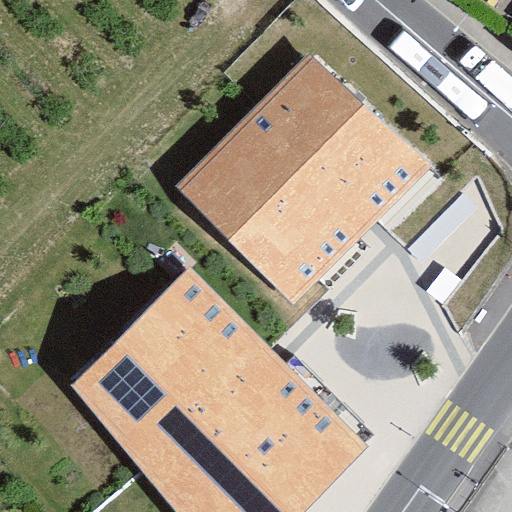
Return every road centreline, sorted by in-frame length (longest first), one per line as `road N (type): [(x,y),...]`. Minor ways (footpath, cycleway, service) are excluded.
road 1 (secondary): [(402,511),(511,354)]
road 2 (secondary): [(375,0),(511,116)]
